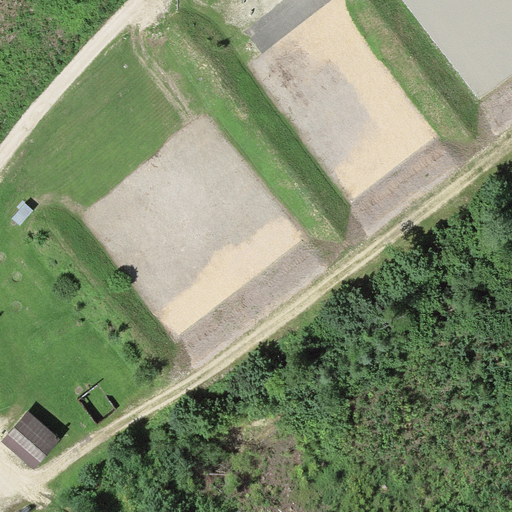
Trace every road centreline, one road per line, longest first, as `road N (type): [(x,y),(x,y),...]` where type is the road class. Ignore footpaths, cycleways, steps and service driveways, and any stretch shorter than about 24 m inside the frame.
road 1 (track): [(0,452),(24,483),(216,365),(511,143)]
road 2 (track): [(0,157),(33,102),(137,0)]
